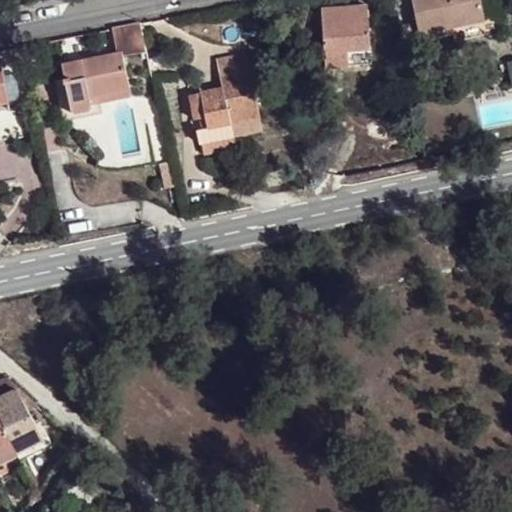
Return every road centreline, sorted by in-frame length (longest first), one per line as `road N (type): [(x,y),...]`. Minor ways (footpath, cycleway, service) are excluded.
road 1 (secondary): [(0,282),(511,178)]
road 2 (unclassified): [(170,511),(0,354)]
road 3 (residential): [(0,29),(147,0)]
